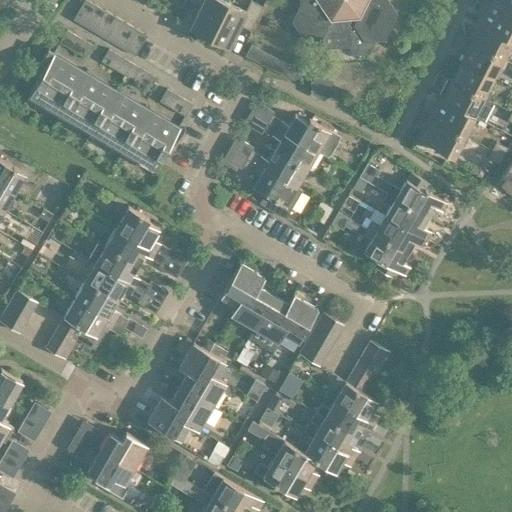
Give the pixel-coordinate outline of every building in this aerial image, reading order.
[(83,0),(72,19),(82,25),(94,5),(86,0),(83,0)] [(189,29),(208,38),(226,2),(222,0),(188,0),(189,1),(199,6),(194,16),(195,16),(189,29)] [(383,40),(396,13),(387,0),(298,0),(299,4),(291,21),(302,38),(312,37),(331,64),(364,62),(374,40),(383,40)] [(511,0),(487,0),(486,2),(511,15),(511,0)] [(250,30),(261,7),(249,1),(244,11),(226,2),(208,38),(227,47),(233,35),(234,35),(239,25),(250,30)] [(511,15),(486,2),(476,22),(479,24),(480,23),(511,40),(511,38),(511,15)] [(93,31),(105,11),(94,5),(82,25),(93,31)] [(93,31),(103,38),(115,17),(105,11),(93,31)] [(103,38),(113,44),(125,23),(115,17),(103,38)] [(125,23),(113,44),(124,50),(136,29),(125,23)] [(479,24),(470,42),(506,61),(511,53),(506,50),(511,40),(480,23),(479,24)] [(136,29),(124,50),(134,56),(146,35),(136,29)] [(68,48),(76,36),(66,30),(58,42),(68,48)] [(76,36),(68,48),(76,53),(83,40),(76,36)] [(84,57),(91,45),(83,40),(76,53),(84,57)] [(460,61),(492,78),(497,67),(502,69),(506,61),(470,42),(460,61)] [(292,79),(295,74),(298,68),(250,44),(245,55),(292,79)] [(100,61),(108,66),(115,54),(108,49),(100,61)] [(108,66),(116,70),(123,58),(115,54),(108,66)] [(82,75),(50,57),(28,93),(60,112),(82,75)] [(123,58),(116,70),(124,75),(131,63),(123,58)] [(450,80),(486,99),(491,91),(486,89),(492,78),(460,61),(450,80)] [(131,63),(124,75),(131,79),(139,67),(131,63)] [(139,67),(131,79),(139,84),(146,72),(139,67)] [(146,72),(139,84),(147,89),(154,76),(146,72)] [(60,112),(91,130),(113,94),(82,75),(60,112)] [(313,93),(322,99),(331,92),(331,82),(321,78),(312,83),(313,93)] [(446,79),(437,97),(441,99),(440,100),(472,116),(483,122),(493,103),(486,99),(450,80),(446,79)] [(158,101),(166,106),(174,93),(166,89),(158,101)] [(174,93),(166,106),(174,110),(181,98),(174,93)] [(113,94),(91,130),(122,148),(144,112),(113,94)] [(466,127),(472,116),(440,100),(441,99),(437,97),(427,117),(467,138),(471,129),(466,127)] [(189,102),(181,98),(174,110),(182,115),(189,102)] [(339,136),(329,130),(308,118),(306,121),(294,114),(287,125),(271,115),(273,112),(255,101),(249,112),(316,152),(327,158),(339,136)] [(144,112),(122,148),(154,167),(176,131),(144,112)] [(279,140),(273,150),(306,169),(316,152),(249,112),(243,123),(260,134),(262,130),(279,140)] [(467,138),(427,117),(416,137),(452,156),(458,144),(462,146),(467,138)] [(235,137),(229,147),(296,187),(306,169),(273,150),(267,160),(251,150),(253,147),(235,137)] [(490,150),(502,156),(507,148),(495,142),(490,150)] [(228,147),(221,158),(223,159),(240,169),(242,166),(257,175),(251,186),(264,193),(259,203),(285,218),(301,190),(296,187),(229,147),(228,147)] [(498,165),(502,156),(490,150),(486,159),(498,165)] [(511,194),(511,157),(496,184),(511,194)] [(0,184),(14,192),(25,174),(0,159),(0,184)] [(370,183),(377,171),(366,165),(359,177),(367,181),(370,183)] [(390,185),(386,193),(427,217),(433,206),(441,211),(446,203),(423,190),(428,183),(410,173),(406,180),(405,179),(399,190),(390,185)] [(352,188),(360,193),(367,181),(359,177),(352,188)] [(14,192),(0,184),(0,207),(4,210),(14,192)] [(390,205),(384,215),(425,239),(429,232),(421,227),(427,217),(386,193),(381,200),(390,205)] [(114,227),(182,267),(186,259),(186,258),(187,257),(186,256),(186,255),(185,254),(170,246),(168,249),(152,239),(159,229),(146,221),(148,218),(127,206),(114,227)] [(42,208),(38,215),(48,221),(52,214),(42,208)] [(338,212),(331,223),(343,230),(345,226),(349,218),(338,211),(338,212)] [(365,228),(406,252),(412,242),(421,247),(425,239),(384,215),(378,225),(370,220),(365,228)] [(177,275),(177,274),(182,267),(114,227),(104,245),(137,264),(143,254),(159,264),(157,267),(172,276),(173,276),(175,276),(176,276),(177,275)] [(406,252),(365,228),(361,235),(369,240),(363,251),(378,260),(374,267),(392,277),(396,271),(404,275),(409,267),(400,262),(406,252)] [(165,290),(164,289),(150,281),(148,284),(131,274),(137,264),(104,245),(98,241),(88,259),(94,262),(161,302),(165,295),(166,293),(166,292),(165,291),(165,290)] [(24,247),(20,254),(26,258),(30,251),(24,247)] [(156,310),(161,302),(94,262),(83,280),(116,299),(122,289),(139,299),(137,302),(151,311),(152,311),(154,311),(155,311),(156,310)] [(31,263),(27,270),(37,276),(41,269),(31,263)] [(219,296),(235,305),(236,305),(242,293),(250,298),(257,286),(258,287),(263,278),(239,263),(219,296)] [(110,309),(116,299),(83,280),(73,298),(122,327),(127,319),(110,309)] [(229,314),(253,328),(272,295),(258,287),(257,286),(250,298),(242,293),(236,305),(235,305),(229,314)] [(16,289),(9,299),(30,311),(36,301),(16,289)] [(253,328),(248,337),(255,342),(270,351),(282,332),(287,322),(288,320),(281,316),(288,304),(287,304),(272,295),(253,328)] [(282,332),(298,342),(317,309),(292,295),(287,304),(288,304),(281,316),(288,320),(282,332)] [(118,334),(122,327),(73,298),(56,327),(77,339),(91,347),(92,347),(93,347),(94,346),(95,346),(95,345),(104,330),(106,331),(107,328),(118,334)] [(24,322),(30,311),(9,299),(3,309),(24,322)] [(0,321),(18,332),(24,322),(3,309),(0,314),(0,321)] [(322,312),(316,323),(337,335),(343,324),(322,312)] [(310,333),(331,345),(337,335),(316,323),(310,333)] [(50,337),(71,349),(77,339),(56,327),(50,337)] [(310,333),(304,343),(325,356),(331,345),(310,333)] [(44,347),(65,359),(71,349),(50,337),(44,347)] [(248,337),(242,347),(250,351),(255,342),(248,337)] [(208,352),(213,344),(204,338),(199,346),(208,352)] [(362,350),(383,362),(389,352),(368,339),(362,350)] [(178,367),(187,372),(187,371),(199,378),(203,371),(215,377),(216,377),(225,361),(220,359),(208,352),(199,346),(192,342),(178,367)] [(304,343),(298,353),(319,366),(325,356),(304,343)] [(220,359),(225,351),(213,344),(208,352),(220,359)] [(242,347),(235,359),(246,365),(253,353),(250,351),(242,347)] [(362,350),(356,360),(377,372),(383,362),(362,350)] [(356,360),(350,370),(371,383),(377,372),(356,360)] [(260,373),(274,381),(279,372),(265,363),(260,373)] [(299,369),(292,365),(288,373),(294,377),(299,369)] [(0,400),(7,405),(21,381),(0,368),(0,400)] [(371,383),(350,370),(344,381),(365,393),(371,383)] [(178,387),(211,406),(225,382),(216,377),(215,377),(203,371),(199,378),(187,371),(187,372),(178,387)] [(344,381),(336,376),(331,385),(339,390),(333,399),(375,424),(379,416),(371,411),(377,400),(365,393),(344,381)] [(197,429),(211,406),(178,387),(170,401),(169,402),(181,409),(176,416),(188,423),(188,424),(197,429)] [(169,402),(170,401),(161,396),(146,420),(179,439),(188,424),(188,423),(176,416),(181,409),(169,402)] [(268,407),(275,412),(282,401),(274,396),(268,407)] [(319,404),(315,412),(356,436),(362,426),(370,431),(375,424),(333,399),(328,409),(319,404)] [(267,408),(261,420),(269,424),(275,413),(267,408)] [(31,410),(27,417),(40,424),(41,425),(45,418),(44,417),(31,410)] [(350,446),(356,436),(315,412),(310,420),(318,425),(313,435),(354,459),(358,451),(350,446)] [(27,417),(23,423),(36,431),(37,432),(41,425),(40,424),(27,417)] [(252,433),(257,424),(252,421),(246,430),(252,433)] [(76,435),(89,442),(92,436),(80,429),(76,435)] [(100,449),(132,468),(146,444),(125,432),(120,439),(109,433),(100,449)] [(89,442),(76,435),(72,442),(85,449),(89,442)] [(310,470),(315,461),(316,460),(294,447),(295,447),(275,435),(270,444),(278,448),(272,458),(314,482),(318,475),(310,470)] [(299,440),(295,447),(294,447),(316,460),(315,461),(335,472),(342,462),(350,466),(354,459),(313,435),(307,444),(299,440)] [(9,448),(5,455),(17,462),(19,463),(23,456),(21,455),(9,448)] [(100,449),(86,472),(106,485),(104,489),(121,499),(123,495),(128,486),(123,483),(132,468),(100,449)] [(214,464),(218,464),(223,455),(213,449),(206,460),(214,464)] [(5,455),(1,461),(13,469),(15,470),(19,463),(17,462),(5,455)] [(232,455),(226,465),(235,471),(240,464),(238,458),(232,455)] [(258,463),(253,472),(295,496),(301,485),(309,490),(314,482),(272,458),(267,468),(258,463)] [(213,472),(203,490),(239,511),(245,511),(250,505),(258,510),(263,501),(213,472)] [(175,474),(170,482),(206,504),(201,511),(239,511),(203,490),(175,474)] [(0,494),(0,503),(4,505),(6,506),(9,501),(9,499),(8,499),(0,494)]
